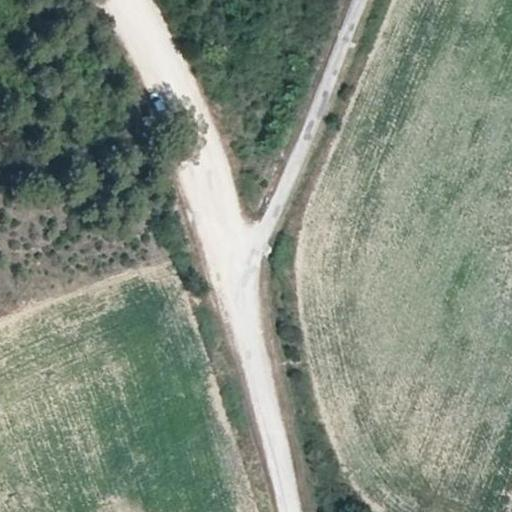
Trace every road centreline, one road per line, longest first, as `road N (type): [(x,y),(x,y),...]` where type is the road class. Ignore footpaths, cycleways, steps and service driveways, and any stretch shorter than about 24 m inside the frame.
road 1 (unclassified): [(289,511),(240,267),(284,182),(356,0)]
road 2 (track): [(240,267),(184,108),(126,0)]
